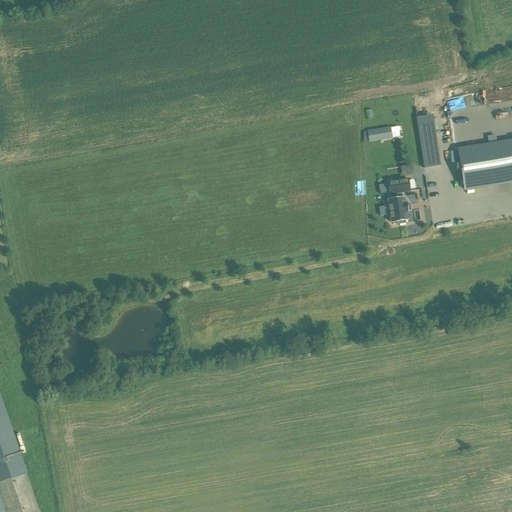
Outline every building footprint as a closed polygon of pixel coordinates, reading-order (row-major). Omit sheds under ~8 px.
[(463,87),(467,110),(452,113),(456,134),(473,131),(475,139),(485,137),(484,126),(491,125),(484,84),(463,87)] [(382,105),(360,106),(361,115),(382,114),(382,105)] [(431,115),(416,117),(424,168),(439,165),(431,115)] [(389,128),(367,132),(369,141),(371,140),(373,140),(379,139),(391,137),(390,136),(390,134),(389,128)] [(511,181),(511,141),(453,152),(454,160),(460,159),(465,189),(511,181)] [(407,182),(407,178),(387,181),(389,194),(390,194),(391,199),(387,199),(391,223),(398,222),(399,224),(405,223),(405,221),(407,220),(406,212),(408,212),(406,203),(405,203),(403,197),(401,197),(400,192),(409,191),(407,182)] [(418,191),(441,190),(441,178),(417,179),(418,191)] [(0,494),(6,511),(39,511),(0,396),(0,494)]
